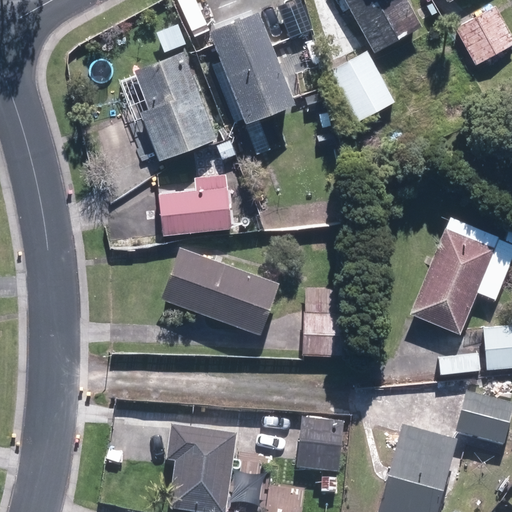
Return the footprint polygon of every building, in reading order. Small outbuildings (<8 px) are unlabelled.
[(194,0),(175,0),(192,35),(207,28),(194,0)] [(346,0),(375,50),(422,23),(408,0),(346,0)] [(455,28),(475,64),(511,43),(511,36),(495,6),(455,28)] [(208,28),(245,119),(294,99),(258,8),(208,28)] [(158,30),(165,49),(186,41),(177,21),(158,30)] [(329,68),(357,119),(395,99),(367,48),(329,68)] [(151,109),(143,112),(161,158),(219,135),(186,50),(135,69),(151,109)] [(250,126),(258,148),(268,144),(261,122),(250,126)] [(215,143),(221,158),(234,152),(228,138),(215,143)] [(252,191),(256,201),(271,193),(267,184),(252,191)] [(225,185),(158,192),(162,234),(230,226),(225,185)] [(511,243),(496,237),(497,234),(449,214),(444,226),(442,225),(408,311),(458,331),(475,289),(493,296),(511,250),(511,243)] [(162,292),(262,327),(271,301),(278,282),(280,276),(181,241),(162,292)] [(303,354),(343,356),(346,289),(305,287),(303,354)] [(511,324),(483,326),(486,370),(511,368),(511,324)] [(456,433),(503,445),(511,410),(511,404),(467,393),(456,433)] [(296,469),(338,473),(343,422),(301,418),(296,469)] [(168,509),(191,511),(225,511),(237,435),(170,425),(165,460),(175,462),(168,509)] [(377,511),(435,511),(455,441),(401,426),(377,511)] [(321,491),(335,493),(336,478),(322,477),(321,491)]
